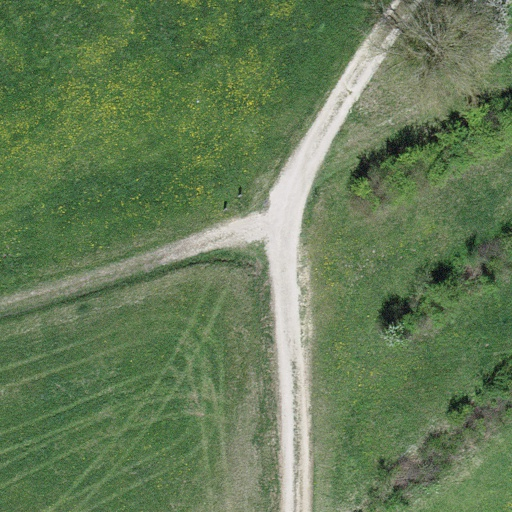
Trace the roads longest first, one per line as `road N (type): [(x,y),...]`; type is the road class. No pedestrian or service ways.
road 1 (track): [(409,0),(325,128),(293,189),(279,242)]
road 2 (track): [(279,242),(296,511)]
